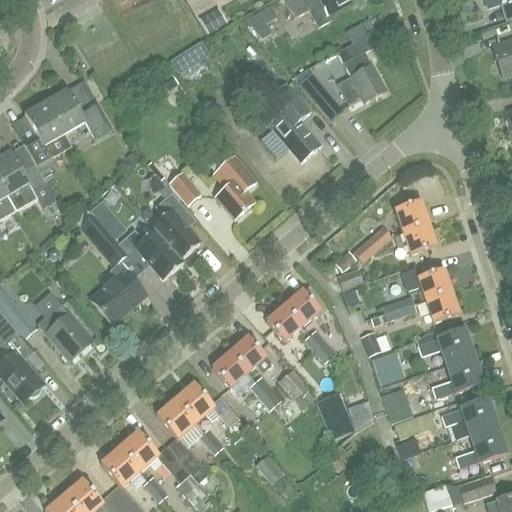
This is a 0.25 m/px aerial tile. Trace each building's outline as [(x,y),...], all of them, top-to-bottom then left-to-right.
[(308,13),(318,31),(330,24),(328,18),(355,3),(353,0),(283,0),(295,21),(308,13)] [(511,2),(511,0),(482,0),(486,11),(500,6),(511,2)] [(213,28),(218,38),(231,32),(227,22),(213,28)] [(367,39),(337,56),(350,80),(364,106),(386,94),(371,68),(370,69),(363,57),(373,51),(367,39)] [(511,43),(492,50),(502,81),(511,78),(511,43)] [(189,69),(181,56),(172,62),(180,75),(189,69)] [(326,96),(311,78),(300,87),(315,105),(326,96)] [(267,105),(280,120),(269,129),(272,132),(259,143),(275,161),(287,151),(301,167),(320,150),(299,125),(309,117),(286,89),(267,105)] [(76,135),(74,132),(84,127),(89,135),(104,127),(92,106),(78,114),(66,94),(43,107),(68,150),(70,149),(65,141),(76,135)] [(54,168),(50,161),(68,150),(43,107),(24,118),(35,138),(22,146),(34,168),(32,169),(43,188),(45,187),(39,177),(54,168)] [(43,188),(32,169),(18,177),(7,157),(0,161),(0,192),(14,216),(38,202),(33,194),(43,188)] [(234,161),(213,178),(225,191),(215,200),(234,223),(254,207),(245,196),(255,187),(234,161)] [(188,209),(202,198),(183,175),(169,187),(188,209)] [(0,223),(14,216),(0,192),(0,223)] [(174,216),(182,209),(171,197),(155,211),(163,220),(151,230),(183,267),(183,266),(180,263),(200,247),(174,216)] [(402,234),(428,226),(421,203),(395,212),(402,234)] [(90,215),(94,220),(115,244),(127,234),(102,205),(90,215)] [(216,234),(225,227),(210,206),(201,213),(216,234)] [(115,244),(94,220),(80,231),(113,270),(126,258),(118,248),(115,244)] [(409,257),(436,248),(428,226),(402,234),(409,257)] [(163,284),(183,267),(151,230),(151,231),(153,234),(142,243),(134,234),(118,248),(126,258),(128,260),(136,253),(163,284)] [(363,267),(392,241),(383,230),(353,256),(363,267)] [(343,276),(356,264),(349,254),(335,267),(343,276)] [(408,294),(420,289),(425,305),(451,296),(443,271),(417,280),(414,270),(401,274),(408,294)] [(342,294),(364,286),(359,272),(337,280),(342,294)] [(111,328),(145,299),(123,274),(90,302),(111,328)] [(0,310),(0,311),(13,326),(26,342),(37,333),(11,302),(0,288),(0,310)] [(284,309),(302,330),(313,320),(318,326),(324,321),(319,315),(320,314),(302,294),(284,309)] [(426,326),(432,324),(432,326),(458,317),(451,296),(425,305),(430,318),(424,320),(426,326)] [(384,318),(414,308),(411,300),(382,310),(384,318)] [(38,328),(45,337),(69,364),(92,345),(61,308),(38,328)] [(384,318),(372,322),(374,329),(387,325),(387,326),(417,315),(414,308),(384,318)] [(302,330),(284,309),(266,325),(284,345),(302,330)] [(0,346),(3,350),(8,346),(20,336),(0,312),(0,346)] [(445,368),(473,359),(464,332),(437,341),(437,342),(418,349),(421,359),(440,353),(445,368)] [(316,333),(310,339),(331,362),(337,357),(316,333)] [(382,355),(390,351),(385,338),(376,342),(374,335),(361,341),(369,360),(382,355)] [(324,368),(331,362),(310,339),(304,344),(324,368)] [(247,376),(256,368),(263,376),(271,369),(264,361),(265,360),(247,340),(229,355),(247,376)] [(0,379),(21,405),(43,387),(15,354),(0,366),(0,379)] [(238,383),(247,376),(229,355),(212,370),(234,396),(243,389),(238,383)] [(393,355),(373,362),(381,388),(402,381),(393,355)] [(473,359),(445,368),(451,385),(432,391),(435,401),(454,395),(454,396),(482,387),(473,359)] [(294,403),(308,391),(292,373),(278,385),(294,403)] [(262,380),(256,385),(276,409),(283,404),(262,380)] [(275,411),(276,409),(256,385),(249,391),(270,414),(275,411)] [(193,386),(175,402),(196,427),(205,419),(211,425),(218,419),(229,431),(239,423),(220,401),(212,408),(193,386)] [(187,451),(199,441),(214,459),(219,455),(204,436),(196,427),(175,402),(156,418),(177,443),(179,441),(187,451)] [(468,438),(496,429),(487,402),(459,411),(460,413),(441,420),(445,429),(463,423),(468,438)] [(355,433),(372,422),(367,404),(347,411),(355,433)] [(332,443),(354,434),(344,410),(322,419),(332,443)] [(439,420),(404,429),(408,444),(443,434),(439,420)] [(257,427),(266,441),(277,434),(268,421),(257,427)] [(496,429),(468,438),(474,455),(455,461),(458,470),(477,464),(478,465),(505,456),(496,429)] [(204,436),(219,455),(224,451),(209,433),(204,436)] [(138,434),(119,450),(140,475),(159,458),(138,434)] [(285,436),(273,441),(279,459),(292,455),(285,436)] [(123,490),(140,475),(119,450),(100,466),(119,488),(122,491),(123,490)] [(190,476),(189,478),(197,487),(209,476),(193,458),(182,467),(190,476)] [(271,487),(283,477),(268,458),(256,469),(271,487)] [(353,472),(353,473),(359,483),(376,473),(370,463),(353,472)] [(206,497),(197,487),(189,478),(180,486),(177,489),(197,511),(205,505),(202,501),(206,497)] [(458,489),(447,493),(446,489),(423,497),(427,511),(452,511),(452,509),(463,505),(464,507),(497,496),(491,478),(458,489)] [(511,479),(496,485),(501,502),(511,498),(511,479)] [(148,485),(164,502),(168,499),(153,481),(148,485)] [(74,511),(103,511),(101,509),(103,507),(101,504),(82,482),(63,498),(74,511)] [(164,502),(148,485),(144,489),(159,507),(164,502)] [(74,511),(63,498),(47,511),(74,511)] [(511,511),(511,498),(485,508),(486,511),(511,511)]
